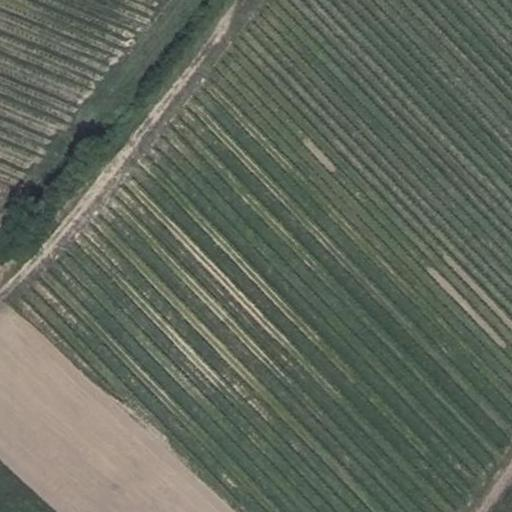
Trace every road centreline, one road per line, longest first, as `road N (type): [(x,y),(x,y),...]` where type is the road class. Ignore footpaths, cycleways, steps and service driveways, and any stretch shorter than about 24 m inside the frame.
road 1 (track): [(248,0),(50,242),(0,280)]
road 2 (track): [(511,197),(322,0)]
